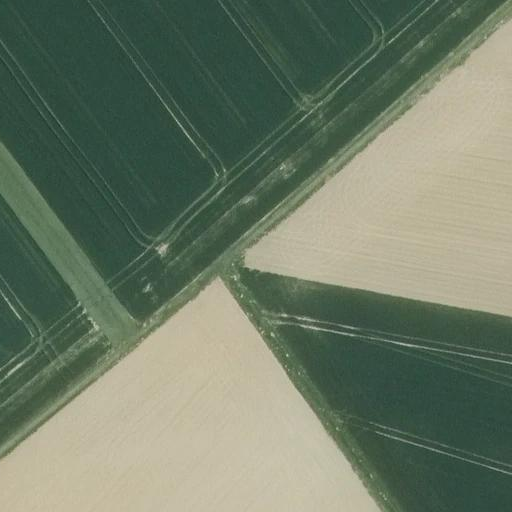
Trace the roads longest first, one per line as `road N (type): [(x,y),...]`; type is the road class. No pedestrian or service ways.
road 1 (track): [(0,447),(511,5)]
road 2 (track): [(218,265),(386,511)]
